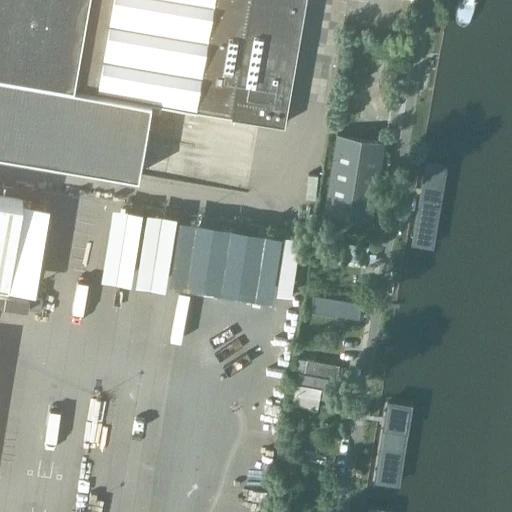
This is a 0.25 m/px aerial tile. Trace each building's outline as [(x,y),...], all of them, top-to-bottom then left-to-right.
[(0,0),(0,151),(137,176),(151,100),(231,114),(231,115),(284,124),(305,0),(0,0)] [(473,0),(456,0),(455,11),(471,13),(473,0)] [(463,35),(447,32),(431,131),(446,134),(463,35)] [(384,140),(336,132),(324,211),(371,219),(384,140)] [(447,152),(432,150),(415,249),(430,251),(447,152)] [(0,285),(7,287),(21,200),(0,197),(0,285)] [(425,280),(410,277),(393,376),(409,379),(425,280)] [(405,394),(390,391),(373,491),(389,493),(405,394)] [(385,511),(387,504),(372,502),(369,511),(385,511)]
